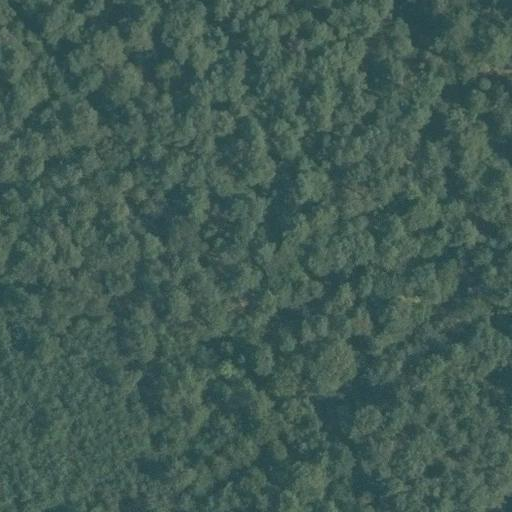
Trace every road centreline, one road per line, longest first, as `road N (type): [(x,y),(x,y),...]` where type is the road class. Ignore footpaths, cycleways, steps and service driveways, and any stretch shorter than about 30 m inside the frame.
road 1 (track): [(1,0),(322,427)]
road 2 (track): [(511,268),(217,511)]
